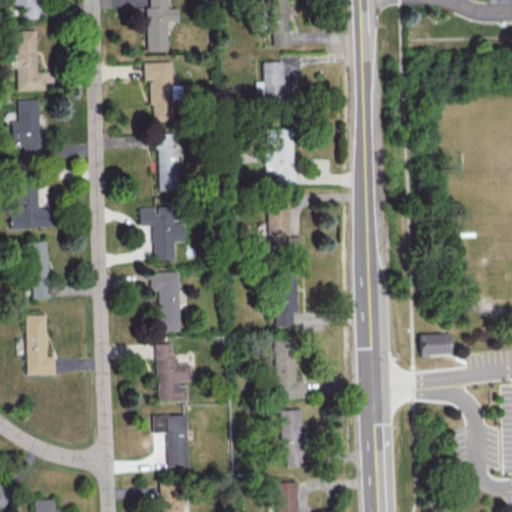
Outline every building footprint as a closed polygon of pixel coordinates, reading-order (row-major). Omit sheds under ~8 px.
[(20,18),(37,18),(36,0),(4,0),(5,5),(19,4),(20,18)] [(143,6),(144,50),(165,49),(164,28),(175,28),(175,7),(165,7),(165,0),(147,0),(147,6),(143,6)] [(270,45),(286,45),(285,0),(263,0),(264,32),(270,32),(270,45)] [(34,30),(5,30),(6,68),(14,68),(14,90),(52,89),(51,72),(34,72),(34,30)] [(149,120),(171,120),(169,60),(141,61),(141,79),(148,79),(149,120)] [(260,80),(253,81),(253,100),(282,99),(281,60),(259,61),(260,80)] [(36,99),(15,99),(15,120),(9,120),(9,143),(21,143),(21,158),(37,158),(36,99)] [(260,127),(261,147),(262,171),(275,171),(275,184),(291,183),(290,127),(260,127)] [(156,190),(175,189),(173,132),(154,133),(156,190)] [(35,208),(34,186),(14,186),(15,214),(7,215),(8,228),(48,226),(47,208),(35,208)] [(266,253),(299,252),(298,236),(286,236),(285,202),(265,202),(266,253)] [(172,259),(172,241),(182,241),(181,216),(172,216),(172,206),(138,206),(138,225),(150,224),(151,260),(172,259)] [(47,297),(45,240),(25,241),(27,298),(47,297)] [(177,271),(148,271),(148,290),(156,290),(157,331),(177,330),(177,271)] [(294,325),(293,271),(273,272),(274,325),(294,325)] [(23,314),(24,374),(52,373),(52,355),(44,355),(43,313),(23,314)] [(417,359),(416,336),(446,334),(447,344),(448,354),(425,355),(425,357),(425,359),(417,359)] [(302,397),(302,379),(294,379),(293,338),(272,339),(274,397),(302,397)] [(189,363),(172,363),(171,342),(154,343),(155,400),(185,400),(185,385),(177,385),(177,380),(189,380),(189,363)] [(278,409),(279,452),(284,452),(284,466),(301,466),(299,408),(278,409)] [(184,413),(150,414),(151,432),(164,431),(165,466),(186,466),(184,413)] [(274,511),(295,511),(294,481),(273,482),(274,511)] [(158,482),(159,511),(180,511),(180,482),(158,482)] [(52,511),(52,498),(32,499),(32,511),(52,511)]
